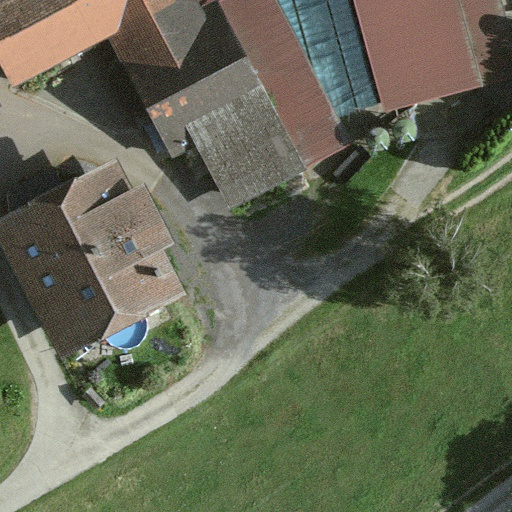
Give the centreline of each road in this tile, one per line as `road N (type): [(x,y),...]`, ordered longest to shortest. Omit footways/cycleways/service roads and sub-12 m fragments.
road 1 (track): [(0,117),(157,183),(271,318)]
road 2 (track): [(23,484),(149,416),(271,318)]
road 3 (track): [(271,318),(511,162)]
road 4 (track): [(0,271),(49,399),(42,444),(23,484)]
